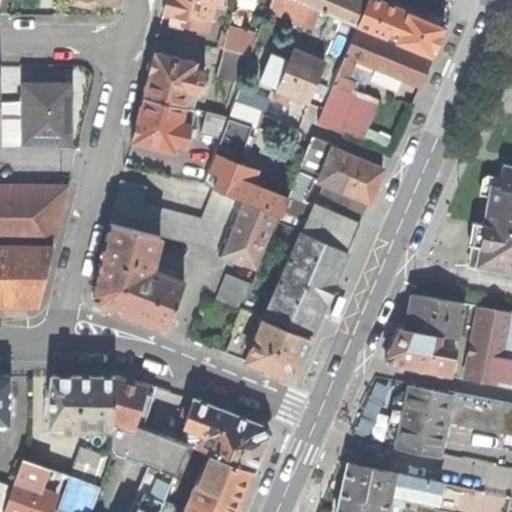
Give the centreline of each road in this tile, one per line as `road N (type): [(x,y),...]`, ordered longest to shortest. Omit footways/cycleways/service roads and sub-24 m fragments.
road 1 (secondary): [(342,359),(495,0)]
road 2 (residential): [(53,341),(130,39)]
road 3 (residential): [(53,341),(149,351),(318,413)]
road 4 (residential): [(511,480),(308,437)]
road 5 (residential): [(342,359),(511,393)]
road 6 (residential): [(0,39),(130,39)]
